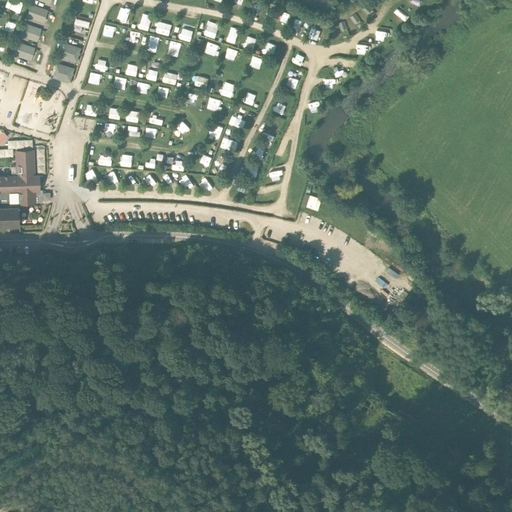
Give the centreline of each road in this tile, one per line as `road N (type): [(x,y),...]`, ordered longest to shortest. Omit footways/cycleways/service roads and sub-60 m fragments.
road 1 (unclassified): [(511,426),(308,279),(245,248),(177,236),(0,241)]
road 2 (track): [(64,192),(220,200),(289,49),(282,34),(137,0)]
road 3 (track): [(316,50),(279,210),(220,200)]
road 4 (track): [(109,0),(58,142),(64,192)]
road 5 (track): [(289,45),(344,48),(393,0)]
